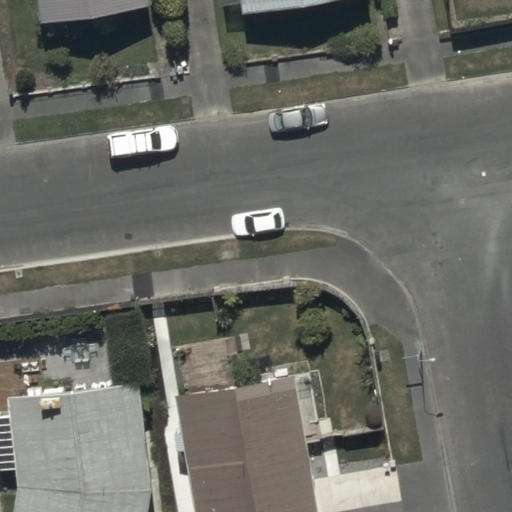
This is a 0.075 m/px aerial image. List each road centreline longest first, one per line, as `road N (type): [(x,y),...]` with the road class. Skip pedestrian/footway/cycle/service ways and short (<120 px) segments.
road 1 (residential): [(445,160),(0,219)]
road 2 (residential): [(445,160),(507,511)]
